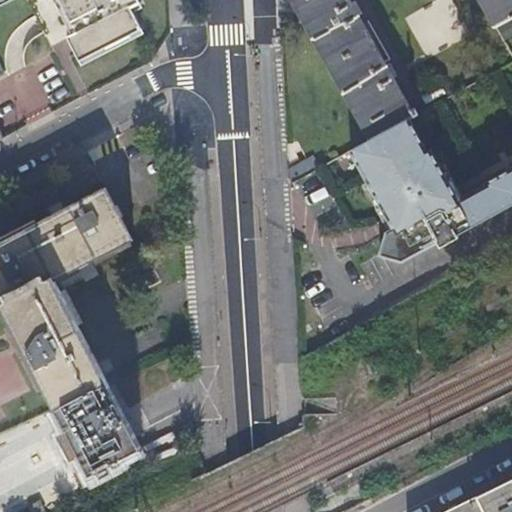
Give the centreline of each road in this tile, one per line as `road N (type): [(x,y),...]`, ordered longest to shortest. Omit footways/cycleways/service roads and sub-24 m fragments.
road 1 (secondary): [(258,511),(229,70)]
road 2 (residential): [(0,159),(155,79),(229,70)]
